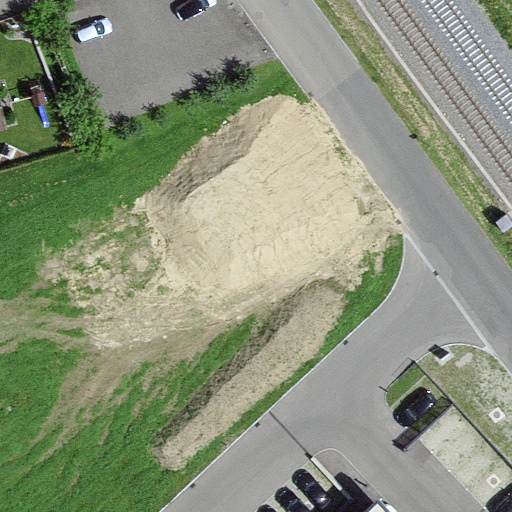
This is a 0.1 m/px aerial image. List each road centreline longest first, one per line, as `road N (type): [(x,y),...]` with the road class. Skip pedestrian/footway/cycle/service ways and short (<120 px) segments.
road 1 (residential): [(511,308),(282,0)]
road 2 (unknown): [(477,261),(203,511)]
